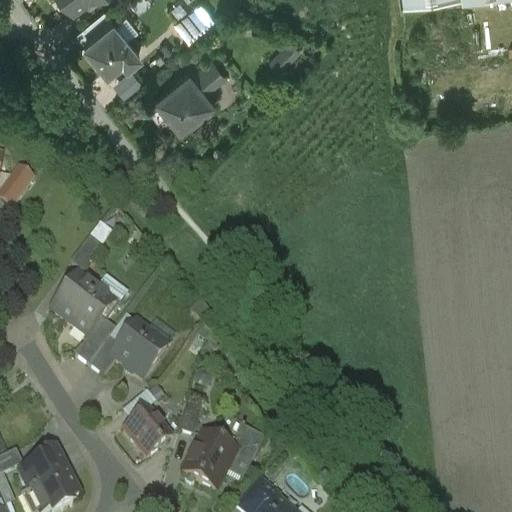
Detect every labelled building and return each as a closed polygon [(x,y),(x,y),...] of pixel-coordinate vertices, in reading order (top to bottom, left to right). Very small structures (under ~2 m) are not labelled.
[(64,0),(72,11),(87,0),(64,0)] [(399,0),(401,9),(465,0),(399,0)] [(205,28),(191,10),(173,24),(188,42),(205,28)] [(103,11),(75,34),(83,43),(111,21),(103,11)] [(138,54),(111,21),(83,43),(83,44),(82,48),(90,58),(95,59),(105,72),(120,59),(125,65),(138,54)] [(292,43),(279,55),(287,63),(300,51),(292,43)] [(210,62),(192,77),(204,92),(222,76),(210,62)] [(187,72),(156,97),(157,99),(146,109),(156,121),(166,113),(178,128),(211,101),(204,92),(192,77),(187,72)] [(17,173),(11,182),(0,179),(0,204),(10,212),(31,183),(17,173)] [(88,241),(69,267),(83,277),(102,252),(88,241)] [(96,293),(76,279),(49,314),(50,315),(53,312),(73,326),(70,330),(86,341),(87,342),(91,337),(100,324),(104,327),(117,309),(96,293)] [(126,296),(105,280),(96,293),(117,309),(126,296)] [(166,349),(135,325),(118,348),(110,359),(115,363),(141,382),(166,349)] [(91,337),(87,342),(86,341),(74,359),(87,369),(104,347),(91,337)] [(104,347),(87,369),(102,380),(115,363),(110,359),(118,348),(108,341),(104,347)] [(201,413),(185,408),(176,436),(193,441),(201,413)] [(169,441),(147,413),(122,434),(145,461),(169,441)] [(261,445),(239,434),(229,453),(235,457),(225,476),(240,484),(261,445)] [(229,453),(202,439),(181,477),(214,496),(225,476),(235,457),(229,453)] [(53,453),(32,464),(35,469),(18,477),(28,497),(32,496),(40,511),(65,511),(71,509),(68,504),(77,499),(68,482),(67,483),(55,460),(57,459),(53,453)] [(15,454),(0,461),(0,479),(22,468),(15,454)] [(278,499),(257,481),(235,508),(239,511),(265,511),(274,501),(275,502),(278,499)] [(40,511),(32,496),(28,497),(22,501),(27,511),(40,511)] [(287,511),(275,502),(274,501),(265,511),(287,511)]
